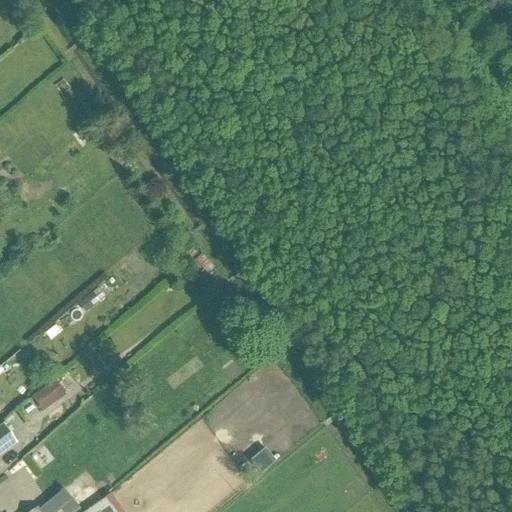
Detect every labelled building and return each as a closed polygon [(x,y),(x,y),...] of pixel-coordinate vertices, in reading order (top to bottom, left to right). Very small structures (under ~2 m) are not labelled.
[(87,145),(95,138),(85,125),(77,132),(87,145)] [(53,405),(65,397),(56,384),(44,392),(53,405)] [(0,426),(0,453),(16,442),(3,424),(0,426)] [(167,425),(150,439),(157,447),(173,433),(167,425)] [(78,511),(97,497),(80,475),(39,509),(39,507),(31,511),(78,511)] [(85,511),(113,511),(104,499),(85,511)]
